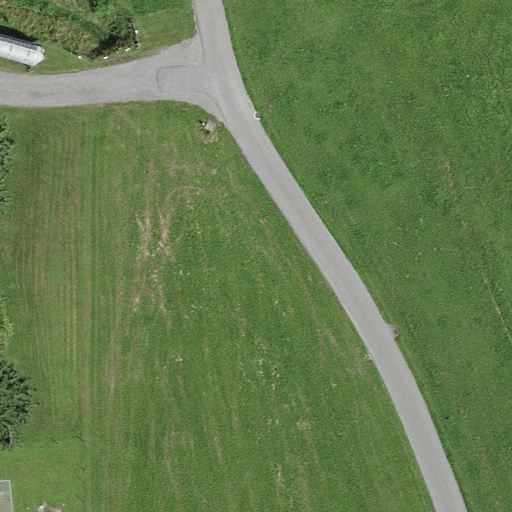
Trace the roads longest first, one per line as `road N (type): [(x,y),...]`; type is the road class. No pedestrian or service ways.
road 1 (track): [(454,511),(429,432),(346,280),(269,144),(211,75),(208,0)]
road 2 (track): [(0,97),(211,75)]
